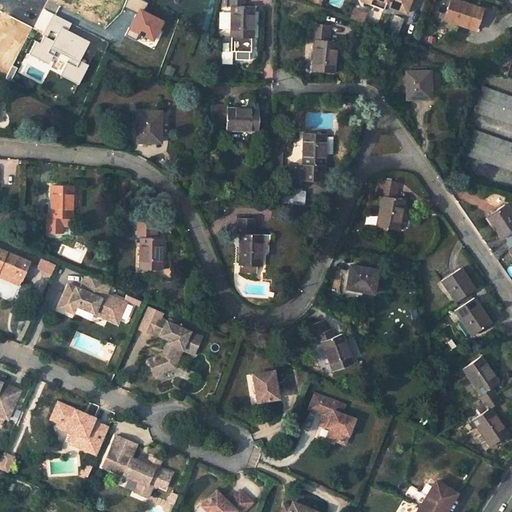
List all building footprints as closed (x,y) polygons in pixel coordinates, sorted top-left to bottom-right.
[(147,3),(141,0),(125,0),(123,7),(135,13),(137,8),(143,11),(147,3)] [(253,40),(255,40),(255,8),(247,8),(247,0),(230,0),(230,8),(233,8),(232,39),(253,40)] [(368,4),(382,10),(384,6),(405,14),(410,0),(368,0),(370,0),(368,4)] [(443,22),(474,33),(481,12),(449,1),(443,22)] [(143,11),(137,8),(135,13),(126,29),(127,29),(137,34),(152,42),(162,21),(143,11)] [(351,17),(362,21),(365,13),(354,9),(351,17)] [(71,24),(53,14),(42,35),(44,36),(47,37),(51,30),(57,34),(61,27),(68,30),(71,24)] [(403,19),(393,16),(386,33),(396,37),(403,19)] [(310,72),(332,75),(337,44),(329,43),(332,27),(315,25),(312,41),(316,41),(310,72)] [(90,41),(68,30),(61,27),(57,34),(54,41),(50,49),(56,52),(69,58),(78,63),(80,61),(90,41)] [(137,34),(127,29),(124,35),(134,40),(137,34)] [(47,37),(44,36),(40,43),(36,41),(29,55),(49,65),(56,52),(50,49),(54,41),(47,37)] [(253,40),(232,39),(232,54),(237,54),(237,62),(251,62),(251,54),(253,54),(253,40)] [(88,65),(80,61),(78,63),(69,58),(60,75),(78,85),(88,65)] [(409,73),(410,101),(431,100),(430,84),(433,84),(432,72),(409,73)] [(473,111),(511,123),(511,95),(481,85),(473,111)] [(228,107),(211,107),(211,123),(227,124),(227,132),(258,134),(259,112),(228,111),(228,107)] [(137,140),(158,140),(158,123),(160,123),(159,113),(136,113),(137,140)] [(462,153),(511,170),(511,142),(470,128),(462,153)] [(317,182),(323,182),(323,167),(326,167),(327,135),(305,134),(304,166),(301,165),(301,182),(317,182)] [(379,199),(374,230),(395,233),(400,202),(392,201),(395,184),(379,182),(376,198),(379,199)] [(45,234),(63,235),(63,219),(71,219),(73,188),(51,187),(50,218),(46,218),(45,234)] [(284,189),(284,201),(304,201),(304,189),(284,189)] [(507,247),(511,254),(511,213),(504,202),(485,215),(499,236),(502,234),(509,245),(507,247)] [(241,236),(239,267),(254,267),(261,268),(262,236),(253,236),(254,220),(238,220),(237,236),(241,236)] [(139,270),(160,271),(161,239),(153,239),(154,224),(137,223),(136,239),(140,239),(139,270)] [(0,270),(3,272),(11,253),(0,248),(0,270)] [(0,276),(19,284),(21,280),(13,276),(21,258),(11,253),(3,272),(0,270),(0,276)] [(13,276),(21,280),(29,261),(21,258),(13,276)] [(39,258),(34,268),(49,275),(54,265),(39,258)] [(455,311),(472,336),(490,324),(469,293),(474,290),(460,269),(442,281),(460,308),(455,311)] [(56,309),(69,315),(73,307),(92,315),(95,309),(106,314),(110,304),(103,301),(109,285),(85,274),(78,290),(70,287),(66,296),(62,295),(56,309)] [(359,301),(371,302),(373,278),(345,276),(343,297),(359,299),(359,301)] [(148,362),(154,375),(174,367),(180,354),(177,352),(179,348),(191,353),(199,335),(161,319),(155,333),(170,340),(163,356),(148,362)] [(312,343),(324,372),(344,363),(331,334),(324,338),(320,330),(316,331),(312,321),(298,327),(303,337),(305,336),(309,344),(312,343)] [(472,420),(489,446),(507,434),(490,408),(501,401),(491,387),(498,383),(480,357),(463,369),(480,395),(477,397),(486,411),(472,420)] [(256,394),(257,401),(278,398),(273,370),(252,374),(253,382),(251,386),(252,391),(256,394)] [(0,408),(1,409),(3,404),(11,408),(18,390),(0,381),(0,408)] [(327,437),(344,443),(354,419),(340,414),(344,405),(315,394),(309,408),(323,413),(319,425),(330,428),(327,437)] [(80,448),(96,455),(108,427),(93,420),(79,414),(80,411),(57,402),(50,419),(57,422),(55,427),(71,434),(70,437),(83,443),(80,448)] [(0,415),(6,418),(11,408),(3,404),(1,409),(0,408),(0,415)] [(80,411),(79,414),(93,420),(94,417),(80,411)] [(134,492),(147,497),(152,485),(156,487),(156,485),(164,488),(171,474),(157,468),(160,461),(149,457),(146,464),(131,458),(136,445),(116,435),(107,456),(118,461),(113,471),(138,482),(134,492)] [(68,442),(80,448),(83,443),(70,437),(68,442)] [(102,466),(113,471),(118,461),(107,456),(102,466)] [(80,473),(87,476),(90,466),(86,464),(83,470),(81,469),(80,473)] [(415,511),(439,511),(447,499),(449,500),(454,493),(434,481),(415,511)] [(241,511),(251,502),(239,490),(228,502),(216,490),(201,504),(207,510),(206,511),(241,511)] [(442,511),(449,500),(447,499),(439,511),(442,511)] [(279,511),(312,511),(306,509),(299,506),(291,502),(288,509),(282,506),(279,511)]
